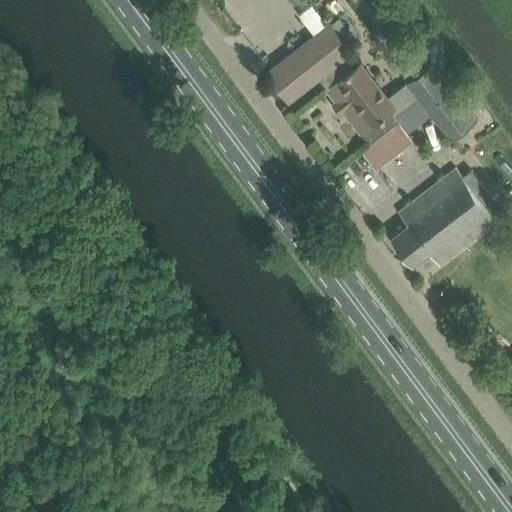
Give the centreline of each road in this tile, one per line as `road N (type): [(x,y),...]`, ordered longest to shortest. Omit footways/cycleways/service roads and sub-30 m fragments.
road 1 (primary): [(511,511),(130,0)]
road 2 (unclassified): [(511,436),(188,0)]
road 3 (track): [(0,159),(255,511)]
